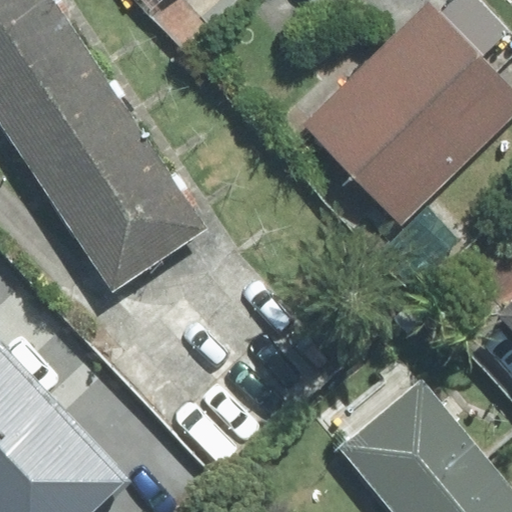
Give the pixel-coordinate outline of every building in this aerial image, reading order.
[(0,0),(0,119),(108,289),(207,227),(62,0),(0,0)] [(511,116),(511,80),(432,0),(407,0),(290,115),(400,226),(511,116)] [(463,238),(428,200),(404,223),(386,239),(421,277),(463,238)] [(0,248),(0,382),(66,327),(0,248)] [(511,282),(493,300),(511,321),(511,282)] [(344,365),(285,304),(157,429),(216,489),(344,365)] [(511,511),(511,464),(424,350),(328,422),(396,511),(511,511)]
